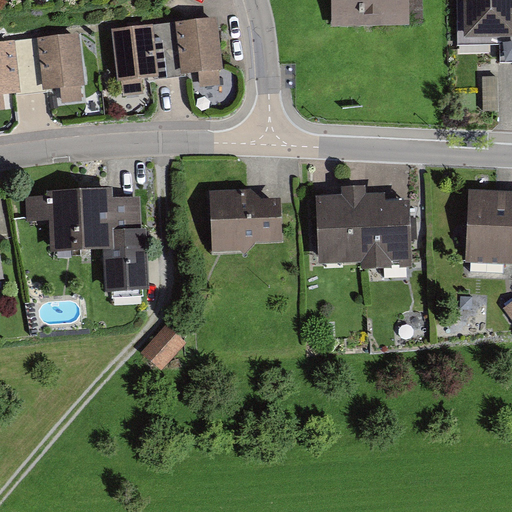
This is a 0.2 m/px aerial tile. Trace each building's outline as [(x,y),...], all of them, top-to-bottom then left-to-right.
[(404,0),(325,0),(326,24),(405,24),(404,0)] [(511,0),(454,0),(456,39),(511,37),(511,0)] [(211,21),(169,24),(174,75),(194,73),(195,87),(217,85),(211,21)] [(146,27),(109,31),(116,93),(144,91),(143,77),(151,76),(146,27)] [(76,37),(39,40),(42,91),(59,89),(60,100),(81,98),(76,37)] [(4,42),(0,42),(0,109),(0,105),(0,94),(11,93),(4,42)] [(333,197),(312,197),(312,264),(344,263),(345,270),(376,269),(376,260),(406,261),(403,206),(357,188),(333,189),(333,197)] [(106,191),(42,193),(42,202),(28,202),(29,228),(46,227),(47,259),(98,258),(99,295),(140,294),(136,201),(106,202),(106,191)] [(511,194),(467,193),(464,264),(511,265),(511,194)] [(245,194),(206,196),(207,254),(237,253),(247,246),(275,246),(272,200),(253,201),(245,194)] [(145,349),(160,370),(191,347),(176,326),(145,349)]
